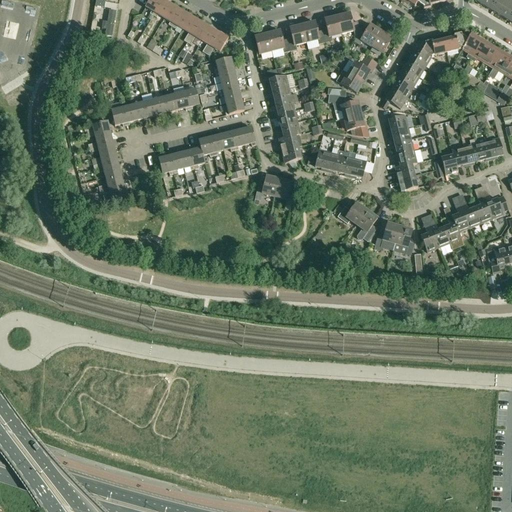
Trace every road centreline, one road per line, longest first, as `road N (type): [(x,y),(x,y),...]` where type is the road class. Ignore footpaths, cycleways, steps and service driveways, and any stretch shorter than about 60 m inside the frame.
road 1 (residential): [(511,309),(190,288),(93,265),(69,251),(40,196),(34,113),(80,0)]
road 2 (unclassified): [(511,382),(243,363),(41,326)]
road 3 (primary): [(184,511),(0,455)]
road 4 (residential): [(375,190),(384,154),(375,93),(416,25)]
road 5 (residential): [(256,115),(266,167),(375,190)]
road 6 (residential): [(375,190),(390,209),(413,214),(447,189),(498,169)]
road 7 (residential): [(121,149),(256,115)]
road 8 (primary): [(83,511),(0,401)]
road 9 (primary): [(0,471),(118,511)]
